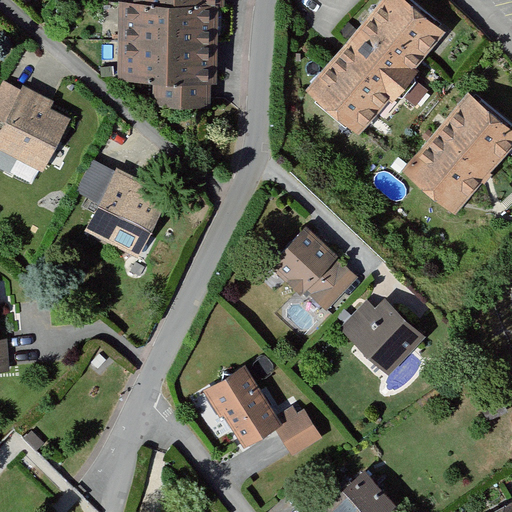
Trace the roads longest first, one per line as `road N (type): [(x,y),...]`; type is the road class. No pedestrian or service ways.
road 1 (residential): [(0,0),(230,204)]
road 2 (residential): [(137,414),(230,204)]
road 3 (residential): [(230,204),(253,162),(269,0)]
road 4 (residential): [(242,511),(174,429),(137,414)]
